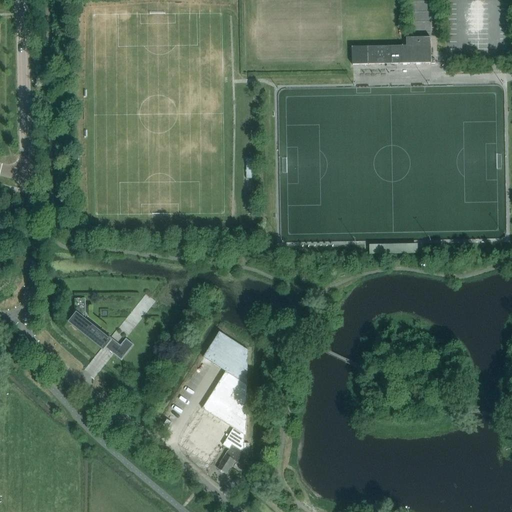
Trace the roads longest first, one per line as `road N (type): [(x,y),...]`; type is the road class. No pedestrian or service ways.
road 1 (tertiary): [(237,511),(39,352),(22,318)]
road 2 (tertiary): [(26,174),(22,0)]
road 3 (tertiary): [(22,318),(29,298),(26,174)]
